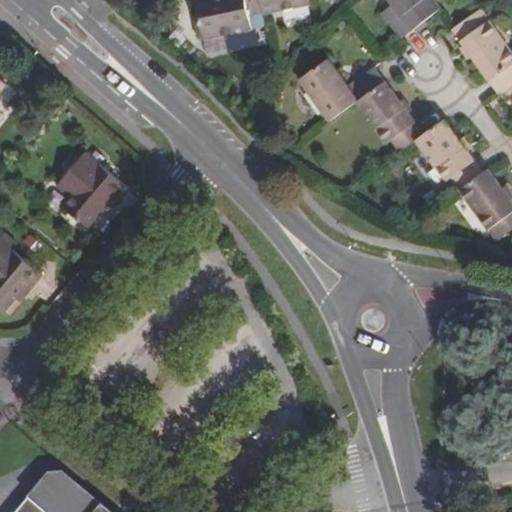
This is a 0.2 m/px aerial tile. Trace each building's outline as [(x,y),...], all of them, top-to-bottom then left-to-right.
[(264,13),(261,0),(196,0),(204,39),(251,29),(249,17),(264,13)] [(261,0),(264,13),(310,4),(309,0),(261,0)] [(386,13),(405,37),(418,27),(442,7),(437,0),(393,0),(397,4),(386,13)] [(489,80),(511,64),(511,49),(491,19),(484,23),(476,12),(452,29),(454,30),(475,61),(489,80)] [(357,100),(385,80),(380,73),(376,66),(349,85),(332,61),(303,81),(329,119),(357,100)] [(511,64),(489,80),(498,92),(500,95),(511,86),(511,64)] [(416,139),(423,135),(409,115),(385,80),(357,100),(387,145),(394,141),(400,150),(416,139)] [(446,119),(423,135),(416,139),(445,181),(450,178),(457,189),(486,230),(489,228),(497,238),(511,227),(511,201),(497,181),(488,168),(481,172),(463,145),(446,119)] [(86,226),(100,211),(108,202),(113,207),(128,189),(85,152),(57,187),(70,198),(63,207),(86,226)] [(105,215),(113,207),(108,202),(100,211),(105,215)] [(0,313),(15,297),(23,287),(28,292),(43,276),(0,239),(0,313)] [(20,301),(28,292),(23,287),(15,297),(20,301)] [(43,481),(15,511),(93,511),(57,480),(43,481)]
